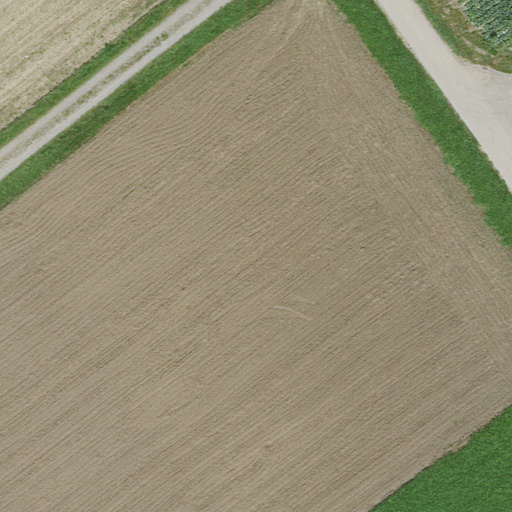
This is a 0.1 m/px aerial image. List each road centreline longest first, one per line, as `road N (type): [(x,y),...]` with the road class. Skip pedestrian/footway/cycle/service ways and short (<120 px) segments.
road 1 (track): [(212,0),(0,165)]
road 2 (track): [(500,133),(395,0)]
